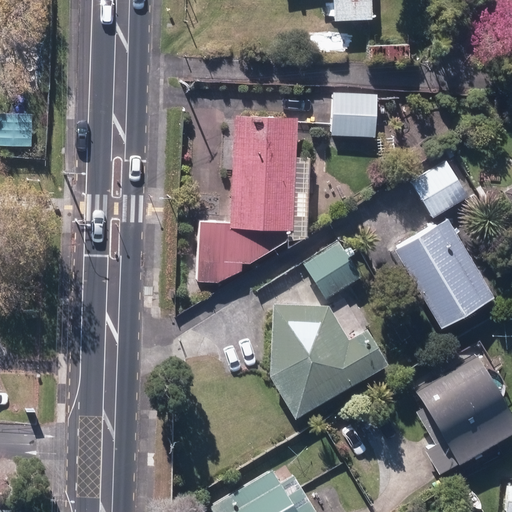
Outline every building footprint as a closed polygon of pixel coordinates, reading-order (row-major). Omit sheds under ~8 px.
[(335,0),(336,16),(374,14),(373,0),(335,0)] [(351,37),(308,35),(307,56),(350,58),(351,37)] [(413,40),(369,39),(368,58),(413,59),(413,40)] [(336,90),(334,132),(377,134),(379,92),(336,90)] [(35,111),(0,109),(0,143),(33,145),(35,111)] [(233,218),(202,217),(199,278),(219,279),(288,236),(289,225),(296,226),(300,113),(237,111),(233,218)] [(413,180),(434,214),(470,192),(449,158),(413,180)] [(496,293),(449,215),(396,247),(443,325),(496,293)] [(306,260),(328,294),(362,272),(340,238),(306,260)] [(272,371),(297,414),(391,360),(370,324),(350,335),(330,301),(275,299),(272,371)] [(427,448),(441,470),(511,428),(511,405),(480,352),(418,388),(427,403),(418,408),(438,441),(427,448)] [(212,502),(217,511),(315,511),(319,510),(296,472),(283,480),(275,465),(212,502)]
